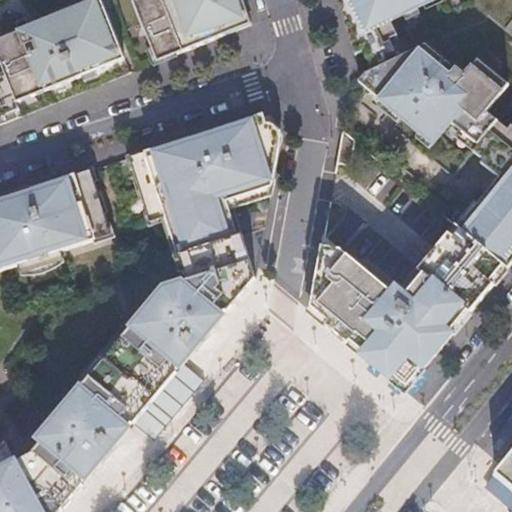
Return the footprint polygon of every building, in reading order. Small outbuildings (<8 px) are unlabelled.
[(0,118),(20,111),(17,103),(125,60),(100,0),(0,39),(0,60),(2,66),(5,72),(0,74),(0,118)] [(140,0),(137,1),(161,62),(254,25),(245,0),(140,0)] [(391,41),(395,39),(387,23),(436,0),(337,0),(355,56),(363,53),(372,72),(366,75),(359,83),(437,146),(453,126),(479,147),(473,153),(484,162),(481,165),(500,181),(460,229),(508,269),(511,264),(511,127),(508,131),(488,114),(505,93),(472,67),(464,76),(426,46),(399,59),(391,41)] [(149,225),(162,221),(174,257),(238,236),(227,203),(272,189),(281,136),(266,114),(129,158),(149,225)] [(355,141),(343,131),(337,165),(350,168),(355,141)] [(397,172),(413,185),(417,179),(401,166),(397,172)] [(112,237),(91,170),(0,199),(0,272),(3,271),(112,237)] [(441,194),(448,201),(453,195),(445,189),(441,194)] [(457,227),(397,298),(340,250),(322,247),(310,313),(405,392),(508,269),(460,229),(457,227)] [(238,236),(174,257),(183,283),(166,288),(36,443),(40,446),(33,454),(16,463),(6,444),(0,450),(0,511),(60,511),(256,279),(256,278),(242,235),(238,236)] [(511,454),(502,466),(495,474),(511,488),(511,454)]
